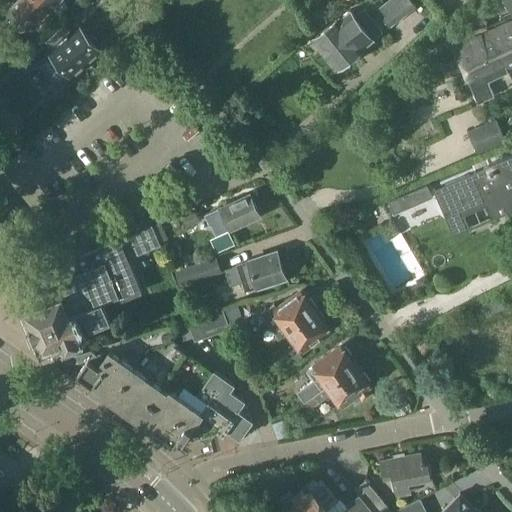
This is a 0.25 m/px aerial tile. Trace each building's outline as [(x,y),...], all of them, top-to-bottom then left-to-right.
[(15,0),(10,5),(10,6),(4,12),(14,22),(20,15),(32,27),(52,6),(58,12),(66,3),(62,0),(15,0)] [(387,0),(377,8),(390,26),(417,6),(412,0),(387,0)] [(365,8),(355,15),(350,8),(314,36),(338,67),(374,39),(373,37),(382,30),(365,8)] [(511,22),(454,48),(479,102),(494,95),(487,81),(511,69),(511,22)] [(39,62),(59,85),(101,48),(80,25),(39,62)] [(511,216),(511,154),(433,188),(454,235),(471,228),(465,214),(487,205),(493,219),(508,212),(510,218),(511,216)] [(205,213),(215,235),(259,214),(249,193),(205,213)] [(199,222),(194,211),(179,218),(184,228),(199,222)] [(152,225),(49,269),(53,279),(19,293),(46,355),(83,339),(75,320),(86,315),(92,328),(112,320),(104,301),(120,294),(122,299),(142,290),(130,260),(162,246),(152,225)] [(235,263),(243,290),(285,277),(276,250),(235,263)] [(180,286),(223,271),(217,255),(174,269),(180,286)] [(426,273),(416,280),(422,290),(432,284),(426,273)] [(302,290),(278,307),(274,303),(260,313),(278,338),(288,330),(317,310),(302,290)] [(238,305),(222,311),(223,313),(228,327),(244,322),(238,305)] [(222,309),(212,312),(218,331),(228,327),(223,313),(222,311),(222,309)] [(317,310),(288,330),(302,349),(330,329),(317,310)] [(218,331),(212,312),(200,316),(207,335),(218,331)] [(197,317),(189,320),(188,318),(176,321),(183,340),(193,337),(194,340),(207,335),(200,316),(197,317)] [(168,326),(82,350),(59,357),(57,360),(93,384),(111,397),(146,346),(161,343),(161,341),(166,340),(172,339),(168,326)] [(146,346),(111,397),(132,411),(145,393),(151,397),(184,353),(166,340),(161,341),(161,343),(146,346)] [(327,386),(357,365),(343,345),(307,371),(314,380),(297,391),(305,402),(317,393),(327,386)] [(305,359),(299,351),(288,359),(294,367),(305,359)] [(190,357),(184,353),(151,397),(145,393),(132,411),(152,426),(168,404),(181,414),(198,390),(183,380),(177,389),(171,385),(176,377),(176,375),(178,371),(179,372),(190,357)] [(357,365),(327,386),(341,405),(358,393),(362,399),(372,392),(368,386),(370,384),(357,365)] [(213,369),(198,390),(181,414),(168,404),(152,426),(154,427),(156,425),(173,437),(178,430),(184,434),(189,426),(197,433),(215,428),(216,426),(222,431),(225,426),(239,436),(252,418),(236,407),(243,397),(229,387),(232,382),(213,369)] [(317,393),(305,402),(310,410),(322,401),(317,393)] [(273,423),(278,436),(278,438),(290,434),(284,419),(273,423)] [(380,463),(382,477),(392,475),(395,490),(408,487),(407,482),(430,477),(427,462),(425,462),(424,460),(422,460),(421,455),(380,463)] [(370,506),(374,511),(389,511),(392,510),(366,479),(355,489),(360,494),(370,506)] [(340,497),(337,500),(321,480),(311,488),(307,484),(295,493),(291,488),(279,497),(287,507),(283,511),(284,511),(328,511),(329,511),(330,511),(341,511),(348,507),(352,511),(374,511),(360,494),(347,504),(340,497)] [(461,493),(442,511),(481,511),(476,507),(461,493)] [(427,511),(420,498),(390,511),(427,511)]
